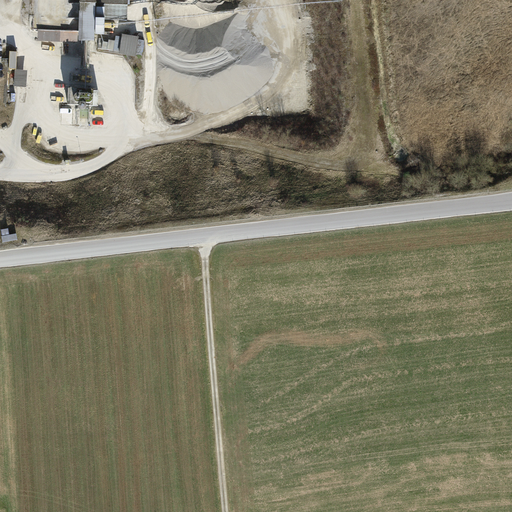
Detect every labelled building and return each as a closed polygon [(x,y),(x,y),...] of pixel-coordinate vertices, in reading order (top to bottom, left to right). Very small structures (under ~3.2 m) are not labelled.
[(88,5),(97,5),(97,0),(80,0),(80,31),(97,32),(97,18),(88,18),(88,5)] [(88,5),(88,18),(97,18),(108,19),(108,20),(127,20),(127,5),(97,5),(88,5)] [(63,41),(63,31),(38,30),(38,40),(63,41)] [(63,41),(78,41),(78,31),(63,31),(63,41)] [(122,37),(120,52),(136,54),(139,39),(122,37)] [(17,70),(18,86),(28,85),(27,69),(17,70)] [(80,89),(69,89),(68,105),(98,106),(99,91),(91,91),(91,93),(80,93),(80,89)]
